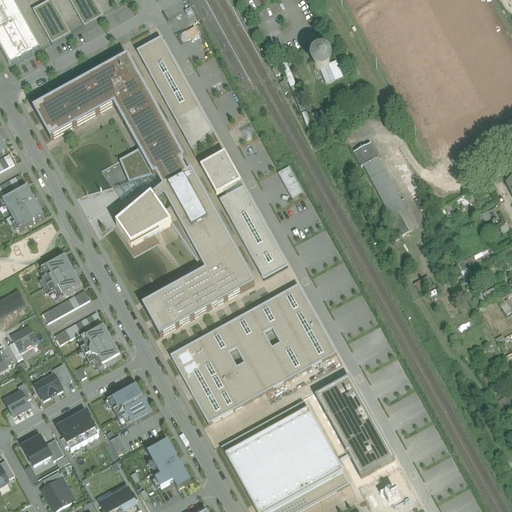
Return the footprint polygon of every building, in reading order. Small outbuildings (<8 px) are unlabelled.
[(0,0),(0,49),(11,69),(41,53),(36,44),(37,44),(12,0),(0,0)] [(104,18),(93,0),(68,0),(84,29),(104,18)] [(52,1),(33,11),(52,47),(71,36),(52,1)] [(179,36),(183,44),(201,36),(197,28),(179,36)] [(160,41),(137,54),(193,153),(213,135),(160,41)] [(314,60),(313,62),(313,65),(313,66),(314,67),(314,68),(315,69),(316,70),(317,71),(319,71),(321,72),(322,72),(325,77),(324,78),(327,85),(334,82),(333,79),(328,68),(329,67),(329,66),(329,65),(329,63),(329,60),(328,58),(326,57),(324,55),(321,55),(319,55),(317,56),(315,58),(314,60)] [(127,58),(33,112),(51,143),(113,108),(139,153),(119,163),(129,186),(156,178),(159,184),(163,190),(153,199),(152,197),(115,228),(132,250),(171,228),(197,267),(142,309),(161,340),(255,288),(127,58)] [(328,68),(333,79),(341,75),(336,64),(329,67),(328,68)] [(282,75),(278,68),(273,71),(276,78),(282,75)] [(285,83),(280,85),(286,96),(291,93),(285,83)] [(358,91),(349,95),(353,103),(362,99),(358,91)] [(362,99),(353,103),(355,107),(363,103),(362,99)] [(251,127),(240,133),(246,144),(257,138),(251,127)] [(0,139),(0,158),(8,154),(0,139)] [(371,145),(366,148),(359,151),(359,152),(354,154),(362,169),(364,167),(378,160),(371,145)] [(398,149),(389,153),(412,198),(419,189),(398,149)] [(225,156),(201,168),(217,198),(241,185),(225,156)] [(10,158),(0,162),(0,175),(15,167),(10,158)] [(402,204),(378,160),(364,167),(391,219),(407,211),(403,203),(402,204)] [(281,180),(292,174),(289,169),(278,175),(281,180)] [(295,180),(292,174),(281,180),(284,186),(295,180)] [(21,177),(0,189),(0,201),(27,187),(21,177)] [(297,185),(295,180),(284,186),(287,191),(297,185)] [(300,190),(297,185),(287,191),(289,196),(300,190)] [(244,189),(220,203),(259,274),(283,260),(244,189)] [(423,198),(419,189),(412,198),(415,202),(423,198)] [(304,196),(300,190),(289,196),(293,202),(304,196)] [(3,204),(20,234),(44,220),(28,191),(3,204)] [(423,198),(415,202),(418,207),(427,202),(425,197),(423,198)] [(427,202),(418,207),(420,213),(430,207),(427,202)] [(391,219),(390,220),(400,239),(418,230),(407,211),(391,219)] [(65,258),(41,271),(46,280),(43,282),(51,297),(55,295),(60,304),(83,291),(65,258)] [(426,280),(413,287),(417,294),(430,287),(426,280)] [(299,288),(170,359),(209,427),(337,357),(299,288)] [(0,304),(0,322),(26,308),(18,294),(0,304)] [(85,294),(43,317),(49,327),(90,304),(85,294)] [(505,316),(511,312),(508,307),(511,304),(511,297),(499,304),(505,316)] [(98,315),(56,339),(61,349),(104,325),(98,315)] [(120,361),(101,327),(78,341),(83,350),(79,353),(87,368),(91,366),(96,375),(120,361)] [(30,331),(12,340),(15,346),(21,357),(39,347),(30,331)] [(21,357),(15,346),(9,349),(18,364),(23,361),(21,357)] [(4,351),(0,353),(0,357),(5,366),(7,370),(13,367),(4,351)] [(54,379),(60,390),(71,384),(63,368),(52,375),(54,379)] [(82,371),(76,374),(81,383),(87,380),(82,371)] [(54,379),(35,390),(43,404),(62,394),(60,390),(54,379)] [(154,420),(134,384),(102,402),(115,425),(119,423),(126,435),(154,420)] [(19,391),(21,395),(26,405),(32,402),(24,388),(19,391)] [(21,395),(5,404),(14,421),(30,412),(26,405),(21,395)] [(304,404),(221,450),(255,511),(304,511),(349,487),(304,404)] [(85,417),(70,425),(83,449),(98,442),(85,417)] [(83,449),(70,425),(57,432),(69,457),(83,449)] [(120,439),(111,444),(118,458),(127,453),(120,439)] [(39,441),(19,452),(31,474),(51,463),(44,451),(39,441)] [(55,445),(44,451),(51,463),(52,466),(63,460),(55,445)] [(189,486),(166,445),(144,457),(157,482),(152,485),(157,494),(170,487),(174,494),(189,486)] [(6,464),(0,467),(0,470),(7,484),(15,480),(6,464)] [(0,490),(9,486),(7,484),(0,470),(0,490)] [(59,475),(44,484),(48,491),(63,483),(59,475)] [(136,476),(131,478),(135,486),(140,484),(136,476)] [(63,483),(48,491),(43,494),(53,511),(61,511),(75,504),(63,483)] [(113,499),(120,511),(138,511),(134,505),(130,497),(127,491),(113,499)] [(145,493),(140,496),(144,504),(149,501),(145,493)] [(120,511),(113,499),(99,507),(101,511),(120,511)]
